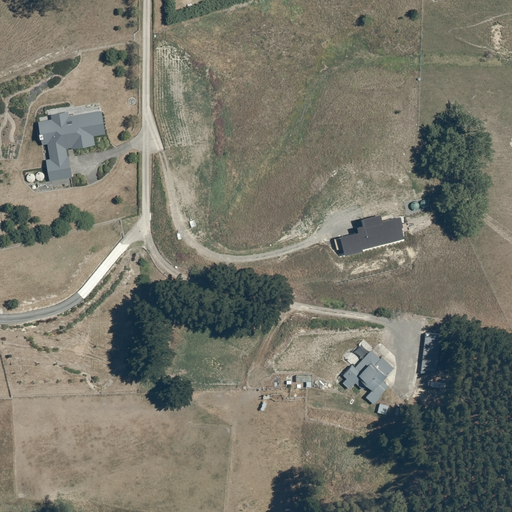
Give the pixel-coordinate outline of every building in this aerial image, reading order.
[(70,112),(49,115),(49,116),(40,117),(43,139),(48,138),(50,157),(47,157),(50,180),(74,176),(71,156),(68,156),(67,148),(96,144),(94,135),(107,133),(104,111),(70,115),(70,112)] [(437,333),(425,331),(420,364),(432,366),(437,333)] [(343,373),(347,376),(343,381),(351,387),(356,382),(364,388),(368,384),(373,388),(366,396),(374,402),(388,385),(383,381),(394,367),(364,342),(356,352),(362,356),(355,365),(352,363),(343,373)] [(307,381),(307,386),(313,386),(313,374),(299,375),(299,381),(307,381)] [(388,403),(377,401),(375,412),(386,414),(388,403)]
